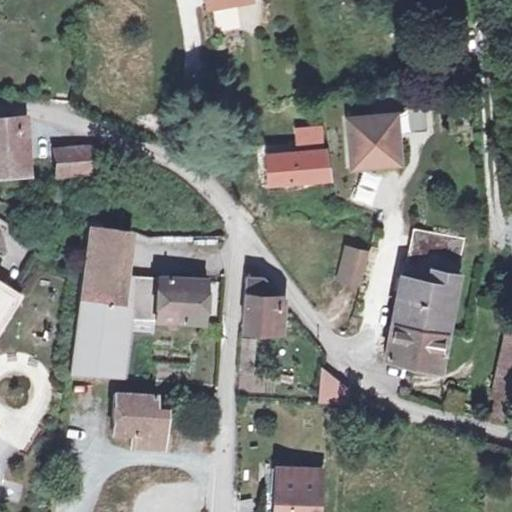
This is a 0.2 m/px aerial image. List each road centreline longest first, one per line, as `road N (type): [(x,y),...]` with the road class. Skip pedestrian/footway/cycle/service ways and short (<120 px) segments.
road 1 (residential): [(238,249),(259,251),(372,393),(511,435)]
road 2 (residential): [(0,108),(78,117),(171,152),(204,176),(235,218),(238,249)]
road 3 (residential): [(238,249),(222,511)]
road 4 (residential): [(483,0),(494,216)]
